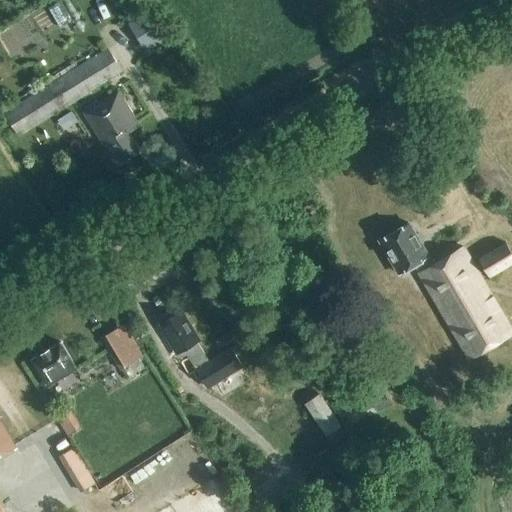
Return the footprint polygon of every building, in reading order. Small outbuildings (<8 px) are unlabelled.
[(169,37),(150,8),(127,23),(145,52),(169,37)] [(18,135),(122,71),(108,49),(5,113),(18,135)] [(116,166),(141,151),(128,131),(140,124),(118,91),(83,113),(116,166)] [(408,223),(383,238),(380,240),(400,274),(414,265),(469,359),(511,333),(511,331),(462,247),(432,265),(428,257),(408,223)] [(490,277),(511,264),(511,253),(505,243),(479,258),(490,277)] [(208,388),(243,367),(231,348),(209,362),(196,341),(199,340),(182,311),(161,324),(168,336),(166,337),(189,374),(197,369),(208,388)] [(119,369),(142,356),(123,324),(100,338),(119,369)] [(47,387),(76,369),(60,342),(31,360),(47,387)] [(386,408),(383,404),(370,383),(335,406),(351,431),(386,408)] [(340,425),(321,396),(306,406),(324,435),(340,425)] [(70,410),(57,418),(68,436),(81,428),(70,410)] [(0,457),(16,448),(12,441),(0,421),(0,457)] [(102,481),(117,471),(94,435),(78,445),(102,481)] [(186,443),(165,448),(168,457),(189,452),(186,443)] [(290,452),(268,464),(284,493),(306,480),(290,452)] [(263,511),(269,511),(288,500),(266,466),(244,481),(263,511)] [(140,467),(121,483),(134,498),(152,482),(140,467)] [(307,487),(298,495),(307,506),(316,498),(307,487)]
